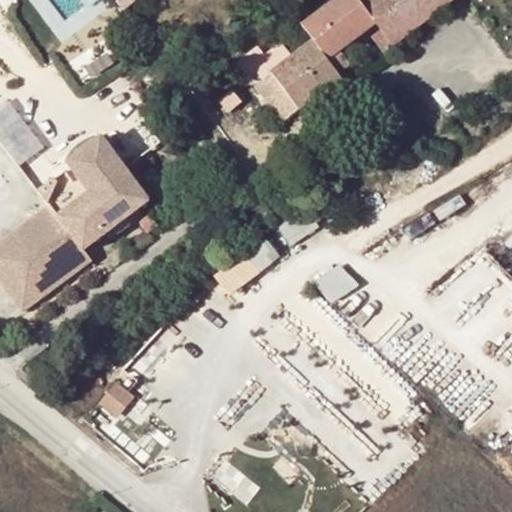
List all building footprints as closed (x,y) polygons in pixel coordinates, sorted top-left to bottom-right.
[(374,27),(359,6),(354,0),(337,0),(299,29),(311,44),(292,58),(280,42),(264,54),(257,45),(230,66),(242,83),(256,72),(263,80),(252,89),(280,126),(317,98),(327,112),(350,95),(336,77),(348,68),(337,54),(374,27)] [(448,0),(367,0),(359,6),(374,27),(379,32),(387,44),(389,47),(450,2),(448,0)] [(387,44),(379,32),(371,38),(386,58),(393,52),(389,47),(387,44)] [(229,95),(218,104),(227,114),(237,105),(229,95)] [(217,131),(197,105),(164,131),(185,157),(217,131)] [(79,182),(88,194),(81,199),(63,174),(39,192),(50,206),(0,243),(0,282),(22,312),(91,261),(83,252),(149,203),(114,155),(101,138),(66,163),(79,182)] [(256,272),(244,255),(215,277),(228,294),(256,272)] [(359,285),(339,265),(312,283),(331,304),(359,285)] [(118,380),(98,402),(116,418),(136,396),(118,380)]
